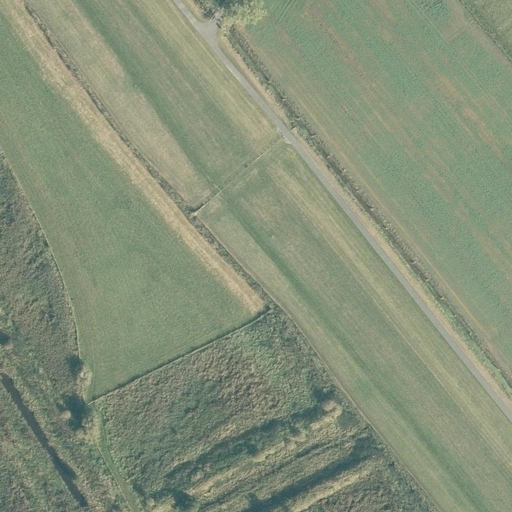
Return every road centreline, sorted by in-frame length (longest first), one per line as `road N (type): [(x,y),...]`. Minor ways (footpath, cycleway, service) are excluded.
road 1 (track): [(511,419),(208,33)]
road 2 (track): [(0,142),(52,245),(124,511)]
road 3 (track): [(75,511),(0,388)]
